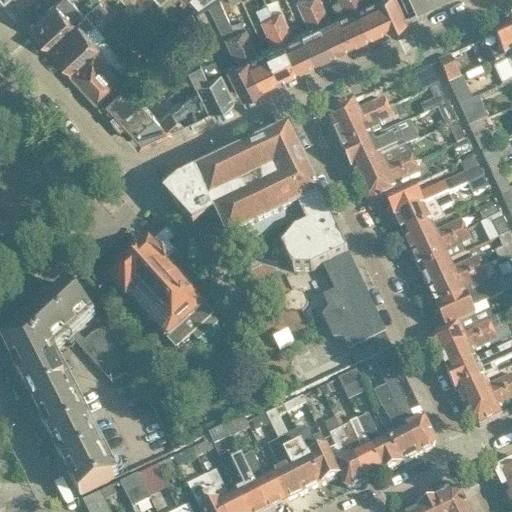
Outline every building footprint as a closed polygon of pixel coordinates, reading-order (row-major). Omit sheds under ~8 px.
[(74,23),(86,12),(81,11),(70,0),(57,0),(42,14),(42,13),(34,21),(29,26),(46,44),(71,20),(74,23)] [(121,0),(126,5),(128,7),(125,9),(129,13),(135,8),(133,0),(121,0)] [(189,0),(198,9),(210,0),(189,0)] [(301,32),(314,60),(332,52),(307,0),(303,0),(297,3),(309,28),(301,32)] [(307,0),(332,52),(351,43),(337,15),(330,18),(321,0),(307,0)] [(335,0),(331,2),(337,15),(351,43),(369,35),(351,0),(335,0)] [(351,0),(369,35),(387,26),(374,0),(369,0),(366,1),(365,0),(351,0)] [(374,0),(387,26),(405,18),(396,0),(374,0)] [(409,0),(415,12),(441,0),(409,0)] [(48,46),(69,69),(104,37),(92,24),(91,17),(98,16),(106,9),(98,1),(86,12),(74,23),(48,46)] [(271,15),(296,69),(314,60),(301,32),(293,36),(281,10),(271,15)] [(190,14),(177,23),(183,31),(196,23),(190,14)] [(227,67),(241,95),(260,86),(234,33),(231,26),(225,14),(215,19),(236,63),(227,67)] [(265,49),(278,78),(296,69),(271,15),(261,20),(273,46),(265,49)] [(231,26),(234,33),(243,29),(240,21),(231,26)] [(234,33),(260,86),(278,78),(265,49),(257,53),(245,28),(243,29),(234,33)] [(504,59),(505,60),(511,56),(511,28),(511,29),(486,41),(496,63),(504,59)] [(104,37),(69,69),(95,97),(121,73),(128,66),(111,47),(119,40),(110,31),(104,37)] [(131,46),(125,52),(130,58),(126,62),(129,65),(140,55),(131,46)] [(197,55),(184,61),(185,62),(194,80),(193,81),(208,110),(217,105),(221,104),(233,98),(215,58),(201,64),(197,55)] [(462,80),(451,57),(439,63),(450,85),(462,80)] [(193,81),(194,80),(185,62),(173,68),(181,81),(187,83),(193,81)] [(123,78),(98,101),(113,117),(151,81),(160,76),(155,67),(140,76),(130,85),(123,78)] [(417,73),(415,74),(424,93),(430,91),(439,86),(430,67),(417,73)] [(113,117),(127,133),(152,109),(145,101),(154,93),(174,81),(168,71),(160,76),(151,81),(113,117)] [(460,108),(472,102),(462,80),(450,85),(460,108)] [(434,100),(421,106),(425,116),(438,110),(449,104),(439,86),(430,91),(434,100)] [(152,109),(127,133),(135,142),(137,143),(139,142),(142,141),(167,129),(173,127),(199,115),(187,92),(170,109),(162,100),(152,109)] [(472,102),(460,108),(470,129),(484,123),(490,121),(480,99),(472,102)] [(335,135),(389,110),(385,100),(359,112),(354,103),(332,113),(329,121),(335,135)] [(448,128),(458,123),(449,104),(438,110),(447,128),(448,128)] [(389,110),(336,135),(344,154),(384,135),(380,127),(399,118),(394,108),(389,110)] [(458,123),(448,128),(456,146),(466,141),(458,123)] [(484,123),(470,129),(482,155),(496,149),(489,133),(484,123)] [(384,135),(344,154),(353,172),(392,154),(406,148),(397,129),(384,135)] [(168,195),(166,197),(168,200),(168,199),(194,227),(211,264),(213,263),(213,262),(303,219),(308,229),(296,235),(283,251),(293,272),(314,273),(324,268),(348,257),(290,133),(287,134),(287,135),(180,185),(169,195),(168,195)] [(456,146),(452,148),(457,159),(472,152),(466,141),(456,146)] [(493,177),(503,172),(506,171),(496,149),(482,155),(493,177)] [(392,154),(353,172),(361,190),(415,165),(418,164),(413,154),(396,162),(392,154)] [(386,201),(386,202),(395,220),(448,195),(469,185),(484,178),(475,158),(460,166),(464,175),(444,185),(419,197),(414,188),(398,195),(386,201)] [(376,207),(386,202),(386,201),(398,195),(394,188),(420,176),(415,165),(361,190),(368,204),(376,207)] [(511,190),(503,172),(493,177),(503,199),(511,195),(511,190)] [(484,178),(469,185),(474,196),(489,189),(484,178)] [(395,220),(403,239),(432,225),(446,219),(443,210),(453,205),(448,195),(395,220)] [(511,195),(503,199),(511,218),(511,195)] [(478,211),(484,223),(498,216),(493,205),(478,211)] [(510,234),(503,219),(492,224),(499,239),(510,234)] [(403,239),(412,257),(466,232),(461,222),(436,233),(432,225),(403,239)] [(412,257),(421,276),(449,262),(466,254),(462,246),(471,242),(466,232),(412,257)] [(499,239),(498,239),(503,249),(507,258),(511,255),(511,237),(510,234),(499,239)] [(117,272),(109,279),(127,299),(130,297),(177,350),(192,336),(207,323),(213,329),(219,325),(213,318),(214,317),(167,265),(168,264),(150,243),(149,243),(142,250),(140,247),(114,270),(117,272)] [(330,311),(324,319),(334,340),(344,340),(349,352),(373,340),(380,355),(392,349),(348,257),(324,268),(336,294),(325,299),(330,311)] [(421,276),(429,294),(484,269),(478,258),(453,270),(449,262),(421,276)] [(429,294),(438,312),(467,299),(466,298),(498,283),(490,266),(484,269),(429,294)] [(438,312),(446,330),(447,331),(459,325),(475,318),(471,309),(511,289),(511,276),(498,283),(466,298),(467,299),(438,312)] [(6,348),(5,350),(24,387),(38,415),(80,497),(114,480),(73,398),(66,384),(50,353),(68,337),(69,336),(75,330),(92,315),(66,286),(63,289),(56,295),(42,309),(16,333),(16,334),(16,340),(6,348)] [(475,318),(459,325),(447,331),(446,330),(436,335),(433,343),(439,356),(506,325),(509,324),(504,314),(494,319),(490,311),(475,318)] [(511,335),(506,325),(439,356),(448,375),(476,362),(472,354),(498,341),(511,335)] [(75,330),(69,336),(72,340),(103,374),(107,370),(113,382),(110,383),(111,384),(126,376),(129,380),(137,376),(112,327),(92,337),(92,338),(87,343),(79,334),(75,330)] [(448,375),(457,394),(485,380),(498,374),(494,366),(507,360),(511,357),(511,344),(502,349),(476,362),(448,375)] [(381,376),(400,367),(395,354),(375,364),(381,376)] [(356,373),(338,382),(343,393),(362,384),(356,373)] [(511,376),(489,388),(485,380),(457,394),(465,412),(511,389),(511,376)] [(395,377),(384,382),(386,388),(419,457),(433,450),(436,442),(425,419),(416,424),(395,377)] [(332,385),(322,390),(325,397),(336,392),(332,385)] [(386,388),(373,394),(380,409),(383,410),(395,436),(389,439),(402,466),(403,465),(419,457),(386,388)] [(480,428),(502,417),(498,408),(511,401),(511,389),(465,412),(472,425),(480,428)] [(303,399),(284,408),(287,415),(306,405),(303,399)] [(284,408),(266,417),(269,423),(279,418),(287,415),(284,408)] [(266,417),(252,423),(256,432),(270,425),(269,423),(266,417)] [(369,417),(359,423),(371,448),(384,475),(388,473),(391,471),(398,468),(402,466),(389,439),(381,442),(369,417)] [(208,438),(209,437),(226,429),(227,428),(223,419),(204,429),(208,438)] [(227,428),(226,429),(231,439),(250,429),(248,425),(245,420),(227,428)] [(336,420),(326,425),(337,449),(329,453),(335,465),(341,477),(340,478),(345,488),(352,490),(353,491),(365,484),(340,432),(341,431),(338,424),(336,420)] [(341,431),(340,432),(365,484),(384,475),(371,448),(359,423),(344,430),(341,431)] [(322,486),(340,478),(341,477),(335,465),(327,449),(321,437),(313,441),(307,428),(296,433),(308,459),(322,486)] [(231,439),(226,429),(209,437),(211,442),(215,449),(232,440),(231,439)] [(288,437),(278,442),(304,495),(322,486),(296,434),(288,437)] [(193,450),(198,460),(216,451),(215,449),(211,442),(193,450)] [(287,504),(304,495),(278,442),(269,447),(281,473),(273,477),(287,504)] [(186,466),(198,460),(193,450),(181,456),(186,466)] [(267,511),(271,511),(287,504),(273,477),(265,480),(253,455),(242,461),(267,511)] [(169,461),(157,467),(163,478),(175,472),(169,461)] [(245,511),(267,511),(242,461),(232,466),(236,473),(229,477),(237,495),(245,511)] [(511,488),(511,465),(500,471),(497,479),(504,492),(511,488)] [(157,467),(138,476),(145,488),(164,479),(163,478),(157,467)] [(223,511),(245,511),(237,495),(229,499),(217,474),(207,479),(223,511)] [(138,476),(120,484),(133,511),(151,502),(145,488),(138,476)] [(189,488),(200,511),(223,511),(207,479),(189,488)] [(116,498),(112,488),(101,493),(106,503),(116,498)] [(110,511),(106,503),(101,493),(83,502),(83,504),(84,504),(87,511),(110,511)] [(452,494),(437,502),(441,511),(469,511),(462,497),(452,494)] [(441,511),(437,502),(419,511),(441,511)]
